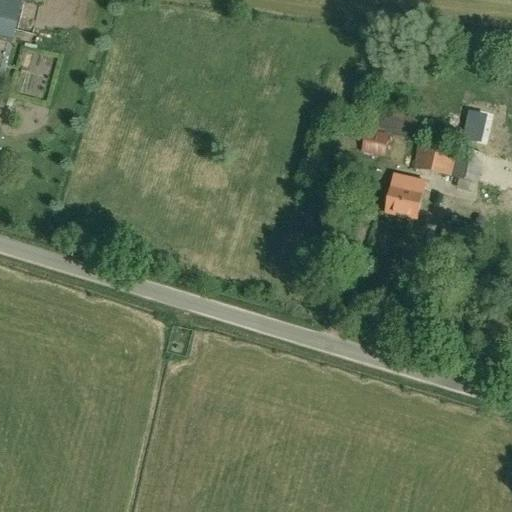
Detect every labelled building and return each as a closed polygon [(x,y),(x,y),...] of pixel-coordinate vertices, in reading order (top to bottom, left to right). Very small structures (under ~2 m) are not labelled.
[(0,0),(0,37),(12,41),(21,0),(0,0)] [(382,158),(389,135),(415,140),(420,113),(373,103),(367,130),(368,131),(362,154),(382,158)] [(412,170),(451,178),(458,149),(418,142),(412,170)] [(459,149),(452,178),(478,185),(486,155),(459,149)] [(425,183),(394,176),(386,215),(417,221),(425,183)] [(436,258),(462,265),(471,234),(445,226),(436,258)]
